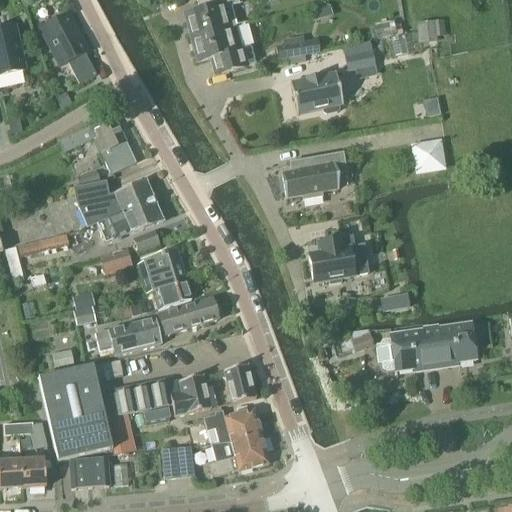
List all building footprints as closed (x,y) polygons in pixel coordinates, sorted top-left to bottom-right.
[(203,11),(182,17),(189,40),(228,30),(234,28),(229,7),(237,5),(235,0),(202,0),(200,1),(203,11)] [(74,29),(68,17),(39,31),(59,70),(66,66),(77,87),(78,87),(95,78),(84,57),(88,55),(74,28),(74,29)] [(444,39),(442,23),(416,26),(418,47),(438,45),(437,40),(444,39)] [(228,30),(189,40),(195,64),(216,59),(219,70),(221,77),(254,68),(253,61),(249,47),(240,50),(234,28),(228,30)] [(13,29),(0,31),(0,78),(24,73),(13,29)] [(317,44),(283,49),(286,62),(319,57),(317,44)] [(371,55),(344,61),(347,75),(374,69),(371,55)] [(341,108),(334,76),(320,79),(320,78),(304,82),(305,83),(289,86),(296,118),(321,112),(322,116),(325,118),(336,115),(338,112),(338,109),(341,108)] [(64,96),(56,101),(61,110),(69,106),(64,96)] [(135,166),(113,123),(104,127),(102,123),(58,145),(64,155),(92,143),(109,178),(135,166)] [(17,125),(7,127),(9,136),(19,134),(17,125)] [(320,199),(320,195),(336,193),(334,178),(344,177),(341,157),(295,165),(296,174),(280,177),(284,201),(301,199),(302,203),(320,199)] [(95,173),(76,179),(79,189),(98,183),(95,173)] [(104,184),(73,191),(76,208),(86,230),(95,227),(104,223),(104,222),(121,215),(125,213),(127,218),(154,207),(144,183),(113,196),(107,198),(104,184)] [(104,223),(95,227),(103,247),(161,223),(154,207),(127,218),(125,213),(121,215),(104,222),(104,223)] [(138,257),(158,248),(151,234),(132,243),(138,257)] [(66,239),(16,251),(18,260),(68,249),(66,239)] [(319,256),(307,258),(312,286),(327,283),(328,288),(340,286),(339,281),(353,279),(367,276),(363,249),(353,250),(351,239),(341,241),(317,245),(319,256)] [(151,295),(185,284),(174,252),(142,263),(143,267),(137,270),(146,297),(151,295)] [(126,253),(98,262),(104,282),(132,273),(126,253)] [(21,271),(11,274),(14,286),(24,283),(21,271)] [(42,279),(29,283),(32,292),(45,288),(42,279)] [(185,284),(151,295),(157,312),(191,301),(185,284)] [(76,311),(101,305),(99,295),(74,302),(76,311)] [(406,298),(380,302),(382,316),(408,312),(406,298)] [(142,299),(127,303),(128,306),(132,320),(133,321),(147,317),(142,299)] [(162,339),(216,323),(209,301),(155,318),(162,339)] [(128,306),(119,309),(123,322),(132,320),(128,306)] [(102,307),(93,310),(95,318),(104,316),(102,307)] [(91,311),(72,316),(76,331),(95,326),(91,311)] [(130,326),(136,353),(159,347),(153,321),(130,326)] [(112,359),(136,353),(130,326),(107,332),(107,333),(93,337),(98,355),(111,352),(112,359)] [(429,334),(435,371),(450,369),(450,365),(474,362),(469,328),(429,334)] [(435,371),(429,334),(390,340),(390,343),(381,344),(379,347),(383,370),(386,372),(395,371),(395,374),(419,370),(420,374),(435,371)] [(369,340),(350,347),(354,357),(373,350),(369,340)] [(70,354),(51,358),(54,371),(73,367),(70,354)] [(122,378),(118,362),(91,368),(95,384),(122,378)] [(91,368),(37,381),(46,418),(47,425),(56,465),(111,453),(103,422),(119,419),(169,408),(164,386),(112,396),(112,401),(99,404),(98,399),(95,384),(91,368)] [(223,374),(230,406),(254,401),(254,400),(246,370),(247,369),(247,368),(223,374)] [(176,383),(164,386),(169,408),(170,408),(172,420),(210,413),(209,409),(208,410),(202,378),(177,384),(176,383)] [(145,428),(168,423),(165,411),(142,416),(145,428)] [(214,422),(203,425),(206,436),(209,447),(228,445),(229,445),(259,437),(253,412),(223,420),(222,414),(212,416),(214,422)] [(119,419),(103,422),(111,453),(112,459),(123,456),(128,455),(119,419)] [(18,428),(2,429),(3,433),(3,441),(19,440),(18,428)] [(32,428),(18,428),(19,440),(32,439),(32,431),(32,428)] [(214,466),(208,468),(211,480),(237,473),(237,475),(267,467),(259,437),(229,445),(228,445),(209,447),(214,466)] [(176,452),(159,453),(161,466),(177,464),(178,476),(192,475),(190,450),(176,452)] [(106,462),(68,464),(70,493),(108,490),(106,462)] [(43,463),(19,464),(21,491),(44,490),(43,463)] [(19,464),(0,465),(0,492),(21,491),(19,464)]
